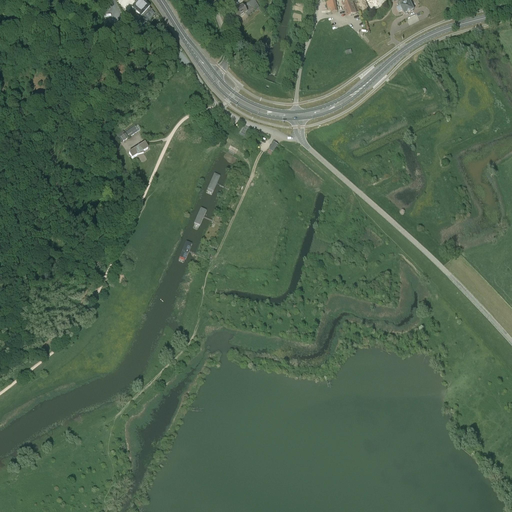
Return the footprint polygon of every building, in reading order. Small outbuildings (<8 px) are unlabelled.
[(136,4),(128,12),(132,16),(133,17),(132,19),(136,23),(141,18),(143,20),(151,10),(149,8),(140,0),(135,0),(134,2),(136,4)] [(343,0),(345,4),(342,5),(343,7),(346,17),(357,13),(352,1),(355,0),(343,0)] [(408,1),(407,0),(403,0),(397,4),(398,7),(396,8),(398,13),(402,11),(404,15),(405,14),(405,15),(407,14),(407,13),(410,12),(411,12),(413,11),(413,10),(414,10),(409,1),(408,1)] [(338,12),(335,1),(326,2),(328,10),(330,9),(331,14),(338,12)] [(247,12),(242,5),(238,8),(237,7),(235,9),(236,10),(233,12),(234,14),(233,15),(236,19),(237,18),(247,12)] [(239,18),(241,21),(248,17),(246,13),(239,18)] [(121,128),(116,132),(123,142),(138,132),(141,130),(138,126),(135,127),(135,126),(124,133),(121,128)] [(271,156),(278,145),(273,142),(267,153),(271,156)] [(148,149),(145,144),(129,154),(132,159),(148,149)] [(217,184),(220,177),(214,174),(207,189),(213,192),(217,184)] [(206,211),(200,209),(193,224),(200,227),(203,218),(206,211)] [(192,245),(185,243),(179,259),(186,261),(189,252),(192,245)]
